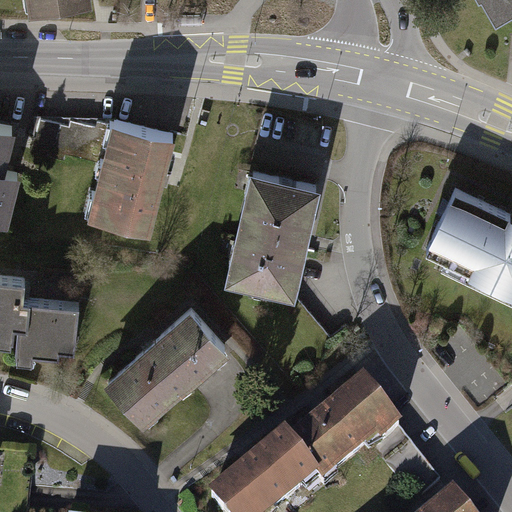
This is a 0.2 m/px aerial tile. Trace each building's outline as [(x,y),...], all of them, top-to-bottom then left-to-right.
[(26,0),(29,12),(94,2),(93,0),(26,0)] [(511,0),(481,0),(492,18),(511,6),(511,0)] [(111,115),(111,116),(35,114),(34,134),(31,148),(65,157),(67,151),(69,152),(100,160),(87,213),(150,229),(175,131),(111,115)] [(0,166),(12,125),(0,121),(0,220),(3,222),(17,172),(0,167),(0,166)] [(322,176),(247,159),(222,272),(297,288),(322,176)] [(511,213),(451,185),(425,241),(470,262),(464,276),(508,296),(511,288),(511,213)] [(27,280),(0,277),(0,335),(12,336),(10,354),(70,360),(75,305),(25,301),(27,280)] [(229,353),(187,306),(102,381),(144,428),(229,353)] [(249,461),(204,497),(216,511),(274,511),(316,478),(322,486),(398,425),(363,381),(323,413),(288,442),(282,434),(249,461)] [(392,459),(424,492),(445,472),(412,439),(392,459)] [(472,511),(453,487),(421,511),(472,511)]
